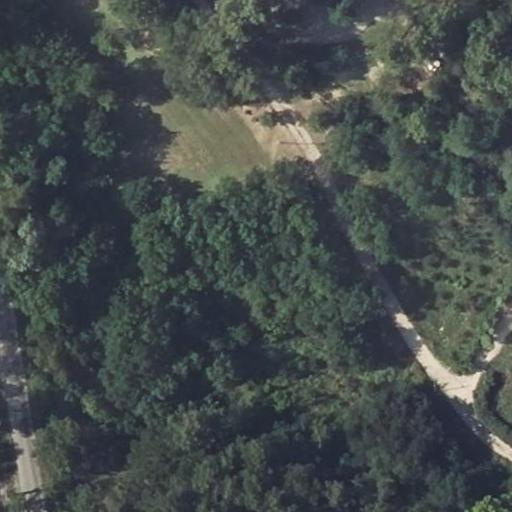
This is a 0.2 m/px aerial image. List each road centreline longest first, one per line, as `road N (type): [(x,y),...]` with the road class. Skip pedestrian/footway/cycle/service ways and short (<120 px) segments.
road 1 (residential): [(511,449),(439,379),(373,279),(302,143),(203,0)]
road 2 (residential): [(34,511),(0,296)]
